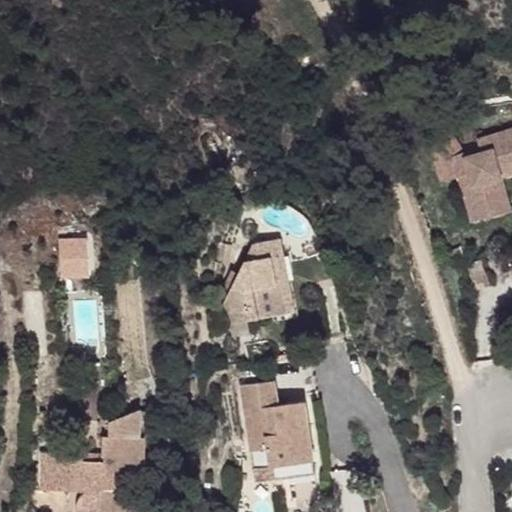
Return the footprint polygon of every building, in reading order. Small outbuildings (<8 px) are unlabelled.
[(462,188),(472,222),(498,214),(494,200),(506,196),(501,176),(497,164),(511,160),(511,129),(477,140),(481,152),(465,157),(463,151),(450,131),(426,148),(436,163),(441,181),(458,176),(469,173),(473,185),(462,188)] [(511,173),(511,160),(497,164),(501,176),(511,173)] [(469,173),(458,176),(462,188),(473,185),(469,173)] [(510,211),(506,196),(494,200),(498,214),(510,211)] [(224,305),(228,324),(251,320),(286,313),(275,254),(283,252),(280,237),(255,242),(239,274),(231,292),(224,305)] [(89,276),(86,239),(56,242),(60,278),(89,276)] [(229,268),(232,246),(224,244),(220,266),(229,268)] [(294,311),(283,252),(275,254),(286,313),(294,311)] [(489,284),(480,260),(467,264),(475,289),(489,284)] [(231,292),(239,274),(232,271),(224,289),(231,292)] [(228,324),(233,351),(251,348),(248,331),(253,331),(251,320),(228,324)] [(257,347),(253,331),(248,331),(251,348),(257,347)] [(266,448),(269,465),(273,464),(276,478),(294,475),(293,469),(314,465),(304,400),(278,404),(275,379),(240,384),(250,451),(266,448)] [(144,474),(145,434),(147,434),(147,410),(141,411),(141,408),(109,420),(109,435),(102,435),(102,452),(102,460),(83,459),(83,452),(41,452),(40,491),(71,491),(71,480),(85,480),(85,491),(78,499),(77,502),(76,509),(98,509),(98,511),(125,511),(126,489),(118,489),(118,473),(140,474),(144,474)] [(252,467),(255,482),(276,478),(273,464),(269,465),(252,467)] [(293,469),(294,475),(315,472),(314,465),(293,469)] [(139,511),(140,474),(118,473),(118,489),(126,489),(125,511),(139,511)] [(85,491),(85,480),(71,480),(71,491),(85,491)]
